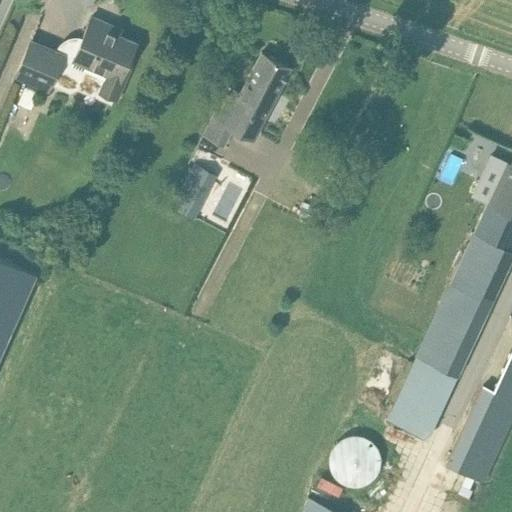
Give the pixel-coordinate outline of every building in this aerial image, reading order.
[(57,50),(30,39),(15,74),(49,89),(51,83),(69,90),(75,87),(110,102),(113,97),(117,99),(134,61),(128,59),(135,41),(103,27),(106,22),(91,16),(80,42),(76,41),(73,41),(70,41),(67,42),(64,43),(61,45),(59,47),(57,50)] [(253,67),(241,91),(233,86),(229,93),(223,90),(200,134),(223,146),(233,128),(253,139),(266,111),(290,65),(262,51),(253,67)] [(24,86),(17,102),(30,108),(37,91),(24,86)] [(190,161),(179,179),(205,194),(208,189),(212,192),(221,178),(215,175),(216,175),(208,170),(210,167),(198,160),(195,164),(190,161)] [(449,282),(416,355),(458,374),(492,301),(491,301),(511,256),(511,161),(511,163),(506,160),(486,201),(473,232),(449,282)] [(0,354),(37,271),(0,254),(0,354)] [(511,335),(489,386),(482,383),(445,463),(484,480),(511,419),(511,335)] [(359,434),(354,433),(350,434),(345,435),(341,437),(338,439),(335,443),(332,446),(330,450),(329,454),(329,459),(329,463),(330,467),(332,471),(335,475),(338,478),(341,481),(345,483),(350,484),(354,484),(359,484),(363,483),(367,481),(370,478),(374,475),(376,471),(378,467),(379,463),(380,459),(379,454),(378,450),(376,446),(374,443),(370,439),(367,437),(363,435),(359,434)] [(345,511),(304,494),(296,511),(345,511)]
